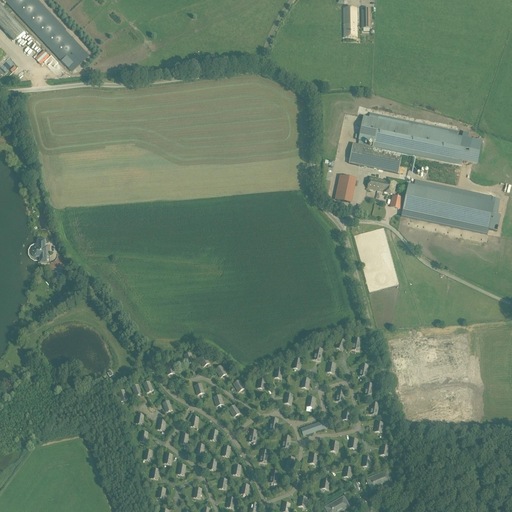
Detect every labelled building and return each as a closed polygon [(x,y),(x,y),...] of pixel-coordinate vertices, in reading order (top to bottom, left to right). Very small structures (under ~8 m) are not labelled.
[(3,0),(60,59),(60,60),(60,61),(61,60),(72,72),(89,57),(35,0),(3,0)] [(0,4),(0,27),(14,42),(25,31),(0,4)] [(370,8),(364,9),(364,6),(361,6),(361,9),(362,29),(371,29),(370,8)] [(344,38),(357,38),(356,9),(343,9),(344,38)] [(359,140),(358,146),(353,145),(353,148),(349,164),(398,174),(402,155),(402,154),(462,166),(463,162),(467,163),(472,164),(477,165),(481,148),(482,142),(472,140),(462,138),(457,137),(458,133),(458,131),(370,113),(369,115),(369,119),(363,118),(359,140)] [(341,176),(336,201),(350,204),(355,179),(341,176)] [(394,195),(396,183),(385,181),(370,178),(368,190),(391,195),(394,195)] [(408,185),(401,217),(487,235),(488,230),(497,232),(500,216),(497,215),(500,200),(415,182),(414,187),(408,185)] [(392,196),(390,207),(401,210),(403,198),(392,196)] [(45,240),(39,240),(39,248),(36,248),(34,249),(33,251),(33,254),(34,256),(36,257),(40,257),(40,263),(47,263),(47,253),(45,253),(45,240)] [(64,269),(53,272),(55,280),(66,277),(64,269)] [(353,348),(352,351),(359,352),(359,349),(361,340),(354,339),(353,348)] [(342,351),(346,342),(340,340),(336,349),(342,351)] [(321,360),(323,350),(317,349),(314,358),(321,360)] [(185,356),(187,365),(193,363),(191,354),(185,356)] [(204,367),(209,364),(204,356),(199,359),(204,367)] [(302,361),(295,360),(293,369),(300,370),(302,361)] [(334,374),(336,365),(329,364),(327,373),(334,374)] [(168,376),(175,374),(173,365),(166,366),(168,376)] [(360,375),(360,377),(366,378),(367,376),(368,366),(362,365),(360,375)] [(222,367),(216,370),(221,378),(227,375),(222,367)] [(276,369),(275,379),(281,380),(283,370),(276,369)] [(302,389),(308,390),(310,380),(303,379),(302,389)] [(259,380),(258,389),(264,390),(266,381),(259,380)] [(239,381),(234,385),(239,393),(244,389),(239,381)] [(147,394),(153,391),(150,383),(144,385),(147,394)] [(365,394),(365,396),(371,397),(372,395),(373,385),(367,384),(365,394)] [(198,396),(204,394),(201,385),(195,387),(198,396)] [(136,397),(142,395),(139,386),(132,388),(136,397)] [(343,401),(345,392),(338,390),(336,400),(343,401)] [(128,400),(124,391),(118,393),(121,402),(128,400)] [(291,405),(293,396),(286,395),(285,404),(291,405)] [(217,407),(223,405),(221,396),(214,398),(217,407)] [(314,409),(316,399),(309,398),(307,408),(314,409)] [(166,413),(172,411),(169,402),(163,404),(166,413)] [(371,413),(370,415),(377,416),(377,414),(379,405),(372,404),(371,413)] [(234,418),(240,414),(235,406),(229,410),(234,418)] [(343,421),(349,422),(351,412),(345,411),(343,421)] [(144,416),(138,415),(136,424),(142,426),(144,416)] [(199,419),(192,418),(191,427),(197,428),(199,419)] [(277,430),(278,420),(272,419),(270,429),(277,430)] [(164,432),(166,422),(159,421),(158,430),(164,432)] [(303,437),(316,432),(329,428),(326,421),(301,430),(303,437)] [(377,423),(375,432),(382,434),(383,424),(377,423)] [(210,441),(217,442),(218,433),(212,431),(210,441)] [(257,432),(251,431),(249,440),(256,442),(257,432)] [(148,434),(142,433),(140,442),(146,443),(148,434)] [(187,446),(189,436),(182,435),(181,445),(187,446)] [(289,447),(291,438),(284,437),(283,446),(289,447)] [(356,450),(358,441),(351,440),(350,449),(356,450)] [(332,442),(330,452),(337,453),(339,444),(332,442)] [(205,447),(198,445),(197,455),(203,456),(205,447)] [(389,447),(382,446),(381,456),(387,457),(389,447)] [(231,448),(224,447),(223,457),(229,458),(231,448)] [(152,452),(146,451),(144,460),(151,462),(152,452)] [(267,462),(268,452),(262,451),(260,461),(267,462)] [(171,465),(173,456),(166,455),(164,464),(171,465)] [(318,456),(311,455),(310,464),(316,465),(318,456)] [(288,458),(286,467),(293,468),(295,459),(288,458)] [(370,468),(371,459),(365,458),(363,467),(370,468)] [(211,461),(209,470),(215,471),(217,462),(211,461)] [(184,476),(186,467),(179,466),(178,475),(184,476)] [(240,477),(241,467),(235,466),(233,476),(240,477)] [(350,479),(352,469),(346,468),(344,478),(350,479)] [(153,470),(151,479),(158,480),(159,471),(153,470)] [(277,482),(278,473),(272,472),(270,481),(277,482)] [(391,482),(387,472),(368,480),(372,490),(373,490),(374,490),(377,489),(377,488),(378,487),(383,485),(383,486),(391,482)] [(226,491),(228,481),(221,480),(219,489),(226,491)] [(328,491),(330,481),(323,480),(322,489),(328,491)] [(241,495),(248,496),(249,487),(243,485),(241,495)] [(164,500),(166,490),(159,489),(158,498),(164,500)] [(200,500),(202,490),(195,489),(194,498),(200,500)] [(305,508),(307,499),(300,498),(299,507),(305,508)] [(327,511),(340,511),(349,507),(344,498),(326,508),(327,511)] [(227,508),(233,510),(235,500),(229,499),(227,508)]
